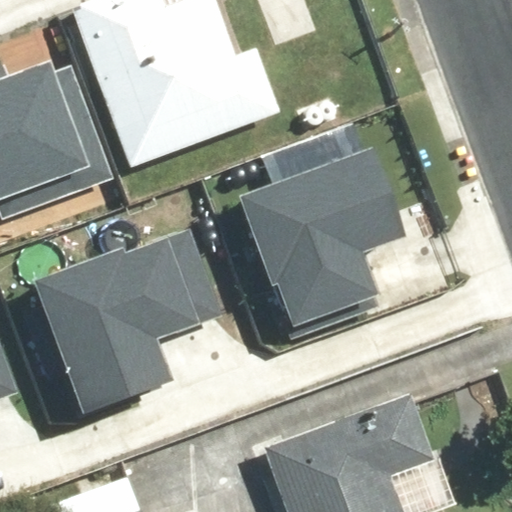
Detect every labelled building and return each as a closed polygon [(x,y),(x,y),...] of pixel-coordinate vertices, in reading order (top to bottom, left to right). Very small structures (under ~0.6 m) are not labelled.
[(156,0),(75,0),(60,6),(120,173),(274,117),(249,47),(228,55),(208,0),(183,0),(159,9),(156,0)] [(39,58),(0,71),(0,193),(78,166),(39,58)] [(235,188),(283,321),(369,291),(353,247),(397,231),(365,142),(235,188)] [(187,225),(27,282),(73,410),(168,376),(152,334),(218,310),(187,225)] [(0,355),(0,385),(10,382),(0,355)] [(404,402),(263,453),(284,511),(396,511),(389,493),(431,478),(404,402)] [(133,511),(121,475),(34,503),(37,511),(133,511)]
